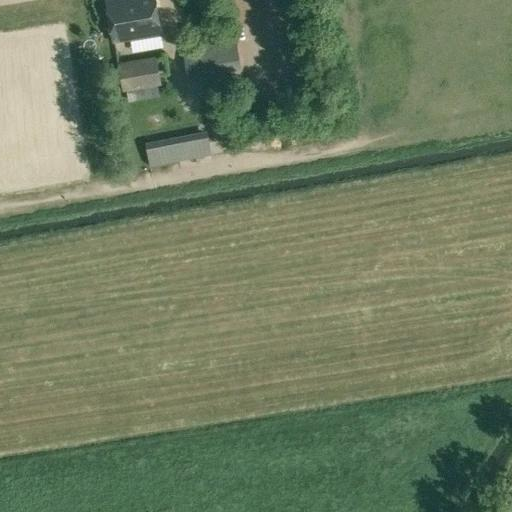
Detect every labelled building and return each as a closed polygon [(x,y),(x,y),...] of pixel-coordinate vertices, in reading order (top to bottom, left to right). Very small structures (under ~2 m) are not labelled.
[(161,33),(155,0),(107,0),(106,0),(113,42),(161,33)] [(188,77),(241,70),(238,43),(233,43),(233,40),(216,43),(216,41),(182,47),(188,77)] [(127,91),(155,85),(162,84),(157,56),(118,62),(123,91),(127,91)] [(129,117),(126,99),(115,101),(118,119),(129,117)] [(206,133),(144,138),(146,158),(207,153),(206,133)]
